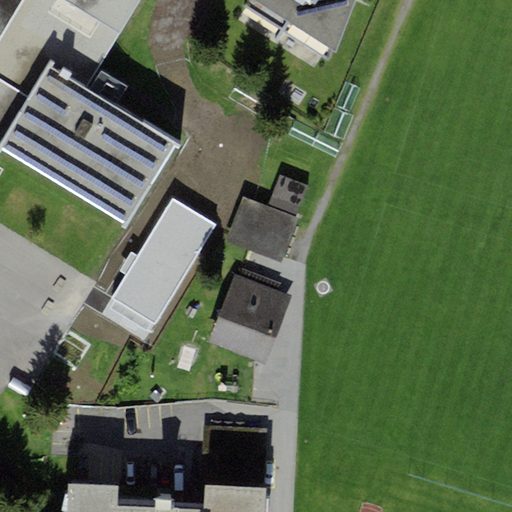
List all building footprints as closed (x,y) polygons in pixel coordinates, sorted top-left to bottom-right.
[(0,0),(0,79),(29,98),(50,64),(87,87),(139,0),(0,0)] [(249,0),(244,7),(328,63),(336,52),(355,0),(249,0)] [(87,87),(50,64),(29,98),(0,143),(0,147),(125,226),(177,143),(87,87)] [(0,143),(29,98),(0,79),(0,143)] [(267,207),(297,218),(310,187),(279,175),(267,207)] [(267,207),(243,197),(225,241),(280,263),(297,218),(267,207)] [(112,298),(116,300),(111,309),(148,333),(216,225),(178,202),(174,199),(138,257),(131,253),(120,271),(126,275),(112,298)] [(241,269),(238,276),(277,291),(280,283),(241,269)] [(275,338),(291,296),(277,291),(238,276),(234,275),(218,317),(275,338)] [(119,486),(68,483),(66,511),(263,511),(265,488),(204,485),(203,511),(171,510),(171,501),(155,500),(154,507),(118,505),(119,486)]
